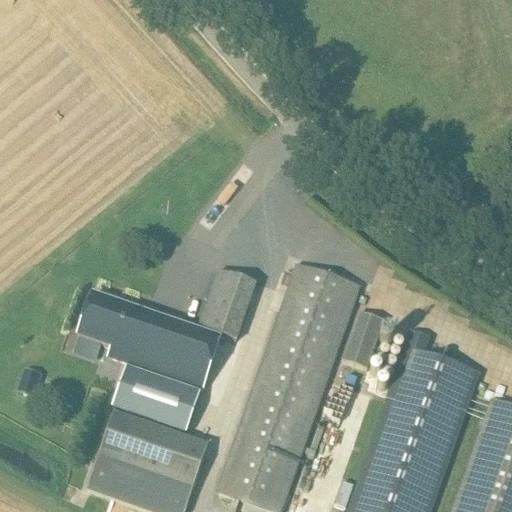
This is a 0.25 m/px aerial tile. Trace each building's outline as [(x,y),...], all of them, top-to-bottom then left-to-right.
[(217,496),(245,505),(242,511),(280,511),(358,290),(296,269),(217,496)] [(197,332),(234,344),(254,289),(214,276),(197,332)] [(91,297),(76,340),(110,352),(107,362),(201,394),(219,341),(91,297)] [(358,316),(341,365),(366,373),(382,325),(358,316)] [(348,511),(429,511),(478,376),(422,356),(428,340),(411,334),(348,511)] [(125,370),(111,412),(184,438),(199,396),(125,370)] [(15,382),(5,406),(21,413),(31,388),(15,382)] [(511,511),(511,410),(490,403),(451,511),(511,511)] [(183,511),(207,448),(113,416),(84,495),(135,511),(183,511)] [(342,485),(334,508),(344,511),(345,511),(353,489),(342,485)]
